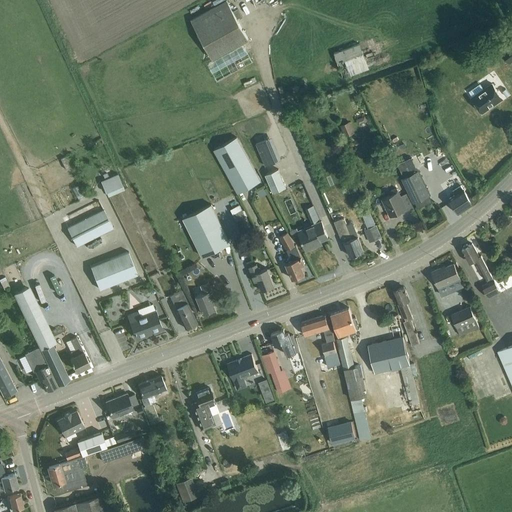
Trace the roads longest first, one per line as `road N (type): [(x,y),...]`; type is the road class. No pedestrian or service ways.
road 1 (tertiary): [(15,412),(383,270),(436,243),(511,179)]
road 2 (unknown): [(359,280),(272,99),(262,20)]
